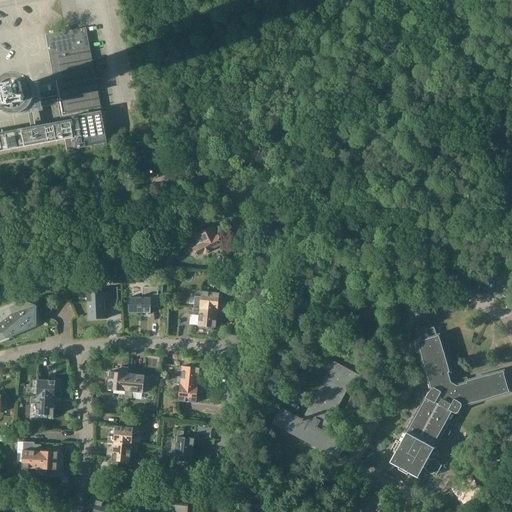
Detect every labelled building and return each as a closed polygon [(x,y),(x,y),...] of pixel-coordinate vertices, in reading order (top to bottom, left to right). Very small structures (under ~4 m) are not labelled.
[(0,151),(65,140),(67,151),(108,143),(108,142),(106,131),(86,27),(65,31),(54,34),(53,31),(50,31),(50,34),(46,35),(50,60),(50,59),(57,95),(35,99),(36,109),(59,105),(62,122),(11,131),(0,133),(0,151)] [(34,96),(32,85),(29,86),(29,85),(27,85),(27,86),(24,87),(24,86),(13,88),(14,92),(12,92),(13,94),(14,94),(15,97),(14,97),(16,108),(19,107),(19,108),(21,108),(22,111),(28,110),(33,110),(33,109),(36,109),(35,99),(34,96)] [(221,199),(217,203),(215,205),(218,208),(220,206),(221,206),(224,203),(222,201),(221,199)] [(211,229),(207,230),(204,224),(191,231),(199,246),(193,249),(197,256),(221,244),(215,232),(213,233),(211,229)] [(106,310),(105,301),(112,300),(118,300),(118,287),(105,288),(105,292),(87,293),(88,320),(97,319),(106,319),(106,310)] [(129,306),(129,313),(144,313),(151,313),(151,311),(151,307),(158,307),(158,297),(162,297),(163,287),(158,287),(153,287),(153,288),(146,287),(146,298),(142,298),(142,297),(138,297),(129,297),(129,306)] [(195,296),(194,307),(209,309),(209,310),(218,311),(224,311),(225,304),(219,304),(220,293),(202,291),(201,297),(195,296)] [(0,340),(9,336),(36,325),(36,306),(26,302),(0,313),(0,340)] [(216,328),(218,311),(209,310),(209,309),(194,307),(193,315),(199,315),(198,326),(216,328)] [(447,430),(446,429),(454,414),(458,413),(462,406),(509,393),(509,390),(511,389),(511,371),(504,374),(503,371),(468,381),(467,378),(461,379),(457,386),(450,383),(455,375),(453,370),(449,371),(439,336),(437,336),(434,328),(432,328),(431,328),(430,328),(429,327),(428,327),(427,327),(426,327),(425,327),(424,328),(423,328),(422,329),(421,330),(420,331),(420,332),(418,332),(420,341),(418,341),(422,357),(428,378),(431,388),(419,410),(417,409),(410,421),(412,422),(401,443),(399,442),(394,451),(396,452),(390,462),(400,467),(401,465),(410,470),(409,472),(418,477),(424,467),(426,469),(426,470),(427,471),(428,471),(428,472),(429,472),(430,473),(431,473),(432,474),(434,474),(434,473),(437,474),(442,466),(439,464),(439,463),(439,462),(438,462),(438,461),(437,460),(436,460),(434,459),(433,459),(431,459),(431,460),(428,458),(434,449),(435,449),(440,440),(441,440),(443,440),(443,439),(444,439),(445,438),(446,437),(446,436),(447,436),(447,435),(447,434),(447,433),(447,432),(447,431),(447,430)] [(302,420),(281,409),(274,422),(338,457),(346,443),(324,431),(350,382),(356,385),(360,377),(328,360),(323,368),(330,371),(304,418),(303,417),(302,420)] [(108,389),(125,391),(126,382),(127,382),(128,373),(129,367),(122,366),(121,373),(110,371),(108,389)] [(199,385),(200,368),(182,366),(181,377),(175,376),(174,383),(181,384),(180,386),(189,387),(189,386),(205,387),(205,386),(199,385)] [(145,375),(128,373),(127,382),(126,382),(125,391),(125,397),(132,398),(133,392),(150,394),(151,382),(145,381),(145,375)] [(56,380),(38,379),(37,397),(46,397),(46,398),(55,398),(61,399),(62,392),(56,391),(56,380)] [(204,393),(205,387),(189,386),(189,387),(180,386),(179,401),(197,403),(198,392),(204,393)] [(54,416),(55,398),(46,398),(46,397),(37,397),(31,396),(31,404),(37,404),(36,415),(54,416)] [(139,435),(140,428),(116,426),(115,436),(108,436),(108,443),(114,444),(123,444),(132,445),(133,434),(139,435)] [(195,439),(184,437),(184,431),(178,430),(174,461),(186,462),(187,456),(193,456),(195,439)] [(23,450),(22,474),(28,475),(29,468),(33,469),(39,469),(40,460),(41,460),(41,451),(42,445),(35,444),(35,442),(24,442),(23,450)] [(138,445),(132,445),(123,444),(114,444),(111,467),(118,468),(119,461),(130,462),(131,452),(138,452),(138,445)] [(58,452),(41,451),(41,460),(40,460),(39,469),(39,475),(46,476),(47,469),(57,470),(58,452)] [(161,511),(187,511),(189,496),(163,493),(161,511)] [(112,511),(114,505),(103,502),(105,496),(99,494),(93,511),(112,511)]
